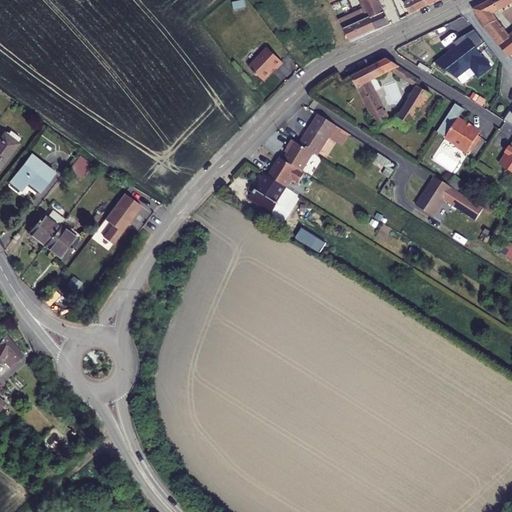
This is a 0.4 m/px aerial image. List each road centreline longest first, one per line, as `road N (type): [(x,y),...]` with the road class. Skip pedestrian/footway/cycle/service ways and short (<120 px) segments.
road 1 (residential): [(465,0),(332,64),(290,95),(199,189),(135,275)]
road 2 (tertiary): [(85,393),(168,511)]
road 3 (tertiary): [(177,511),(128,428),(121,382)]
